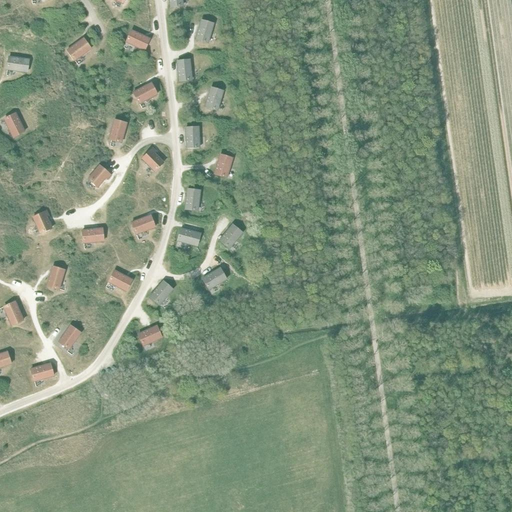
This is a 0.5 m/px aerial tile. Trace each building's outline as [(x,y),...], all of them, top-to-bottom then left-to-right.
[(201,21),(195,40),(207,43),(213,24),(201,21)] [(131,31),(126,43),(144,51),(149,39),(131,31)] [(83,39),(67,51),(74,61),(90,49),(83,39)] [(8,57),(7,70),(27,73),(28,60),(8,57)] [(189,60),(176,62),(179,82),(191,80),(189,60)] [(150,84),(133,93),(139,104),(157,95),(150,84)] [(210,88),(205,107),(217,111),(223,92),(210,88)] [(15,114),(4,120),(13,138),(24,132),(15,114)] [(114,120),(108,139),(121,143),(126,123),(114,120)] [(198,127),(185,128),(186,148),(199,147),(198,127)] [(153,149),(142,159),(154,172),(163,163),(155,154),(156,153),(153,149)] [(219,155),(214,175),(226,178),(232,159),(219,155)] [(99,166),(88,179),(97,188),(105,178),(107,180),(111,176),(99,166)] [(187,190),(184,209),(197,211),(200,191),(187,190)] [(46,212),(32,218),(39,234),(51,229),(46,218),(48,217),(46,212)] [(150,216),(131,223),(136,235),(154,228),(150,216)] [(232,225),(219,240),(229,249),(242,233),(232,225)] [(102,229),(82,231),(83,244),(103,242),(102,229)] [(181,229),(177,241),(196,246),(200,234),(181,229)] [(52,267),(46,286),(58,290),(64,271),(52,267)] [(219,269),(202,279),(209,290),(226,280),(219,269)] [(114,271),(108,282),(126,292),(132,280),(114,271)] [(162,282),(149,297),(159,305),(172,290),(162,282)] [(15,302),(3,307),(11,326),(23,321),(15,302)] [(70,326),(58,342),(69,350),(80,334),(70,326)] [(156,327),(138,335),(143,347),(161,338),(156,327)] [(6,352),(0,354),(0,367),(11,364),(6,352)] [(50,364),(30,370),(34,382),(53,376),(50,364)]
